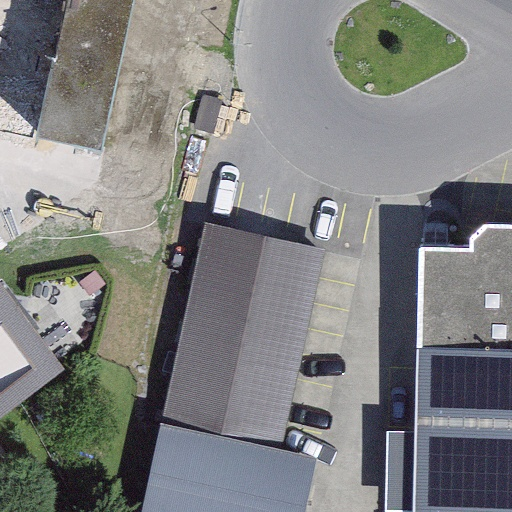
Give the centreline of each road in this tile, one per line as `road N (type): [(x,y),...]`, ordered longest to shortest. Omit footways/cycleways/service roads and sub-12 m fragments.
road 1 (residential): [(340,150),(405,162),(452,148),(482,124),(502,92),(511,54)]
road 2 (residential): [(291,0),(279,57),(288,94),(340,150)]
